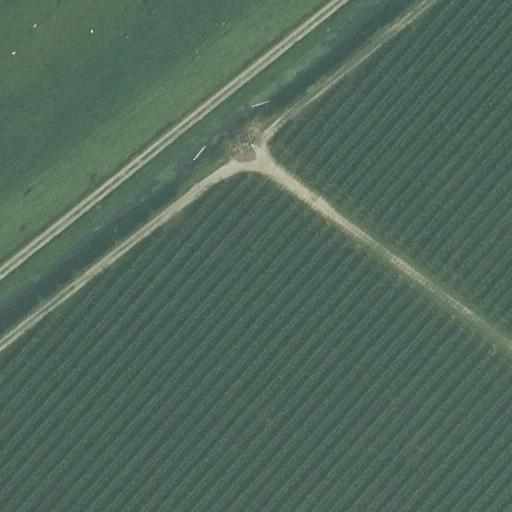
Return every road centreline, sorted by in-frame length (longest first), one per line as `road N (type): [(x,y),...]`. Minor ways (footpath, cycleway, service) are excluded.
road 1 (track): [(0,350),(227,167),(261,163),(259,139),(431,0)]
road 2 (unclassified): [(0,278),(345,0)]
road 3 (track): [(261,163),(511,349)]
